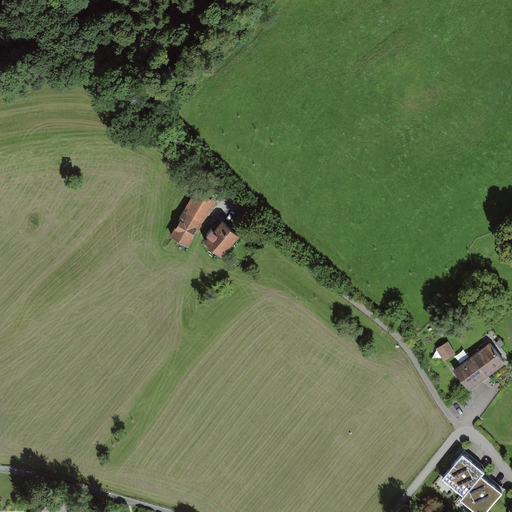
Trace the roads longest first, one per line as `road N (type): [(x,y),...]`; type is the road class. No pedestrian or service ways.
road 1 (track): [(203,0),(169,58),(144,75),(143,92),(255,220),(401,341),(463,426)]
road 2 (residential): [(511,474),(463,426),(394,511)]
road 3 (track): [(259,0),(180,74),(160,105)]
